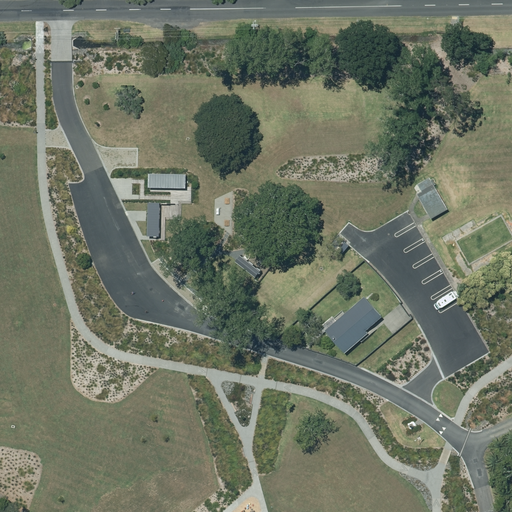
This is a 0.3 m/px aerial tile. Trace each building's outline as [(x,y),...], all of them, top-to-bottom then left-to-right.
[(186,174),(149,173),(148,187),(150,188),(176,188),(186,188),(186,187),(186,174)] [(447,210),(429,178),(419,184),(422,191),(417,194),(430,220),(447,210)] [(160,203),(146,203),(146,236),(159,236),(160,203)] [(25,246),(39,266),(0,293),(0,294),(3,299),(0,300),(0,314),(3,319),(11,313),(14,317),(48,293),(46,289),(52,285),(62,299),(82,285),(45,232),(25,246)] [(331,245),(342,255),(349,247),(338,237),(331,245)] [(236,262),(256,279),(260,273),(240,257),(236,262)] [(364,293),(325,327),(345,351),(368,331),(366,328),(383,314),(364,293)] [(401,328),(393,320),(373,339),(370,337),(363,343),(373,354),(401,328)] [(51,511),(46,497),(29,503),(32,511),(51,511)]
